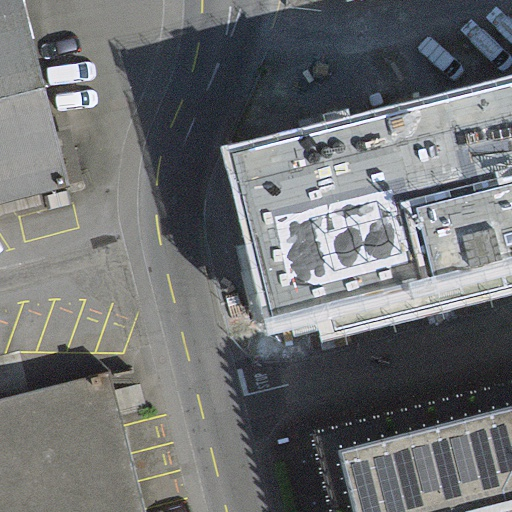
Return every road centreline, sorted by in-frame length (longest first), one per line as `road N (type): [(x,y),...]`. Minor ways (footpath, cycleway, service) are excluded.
road 1 (residential): [(237,0),(174,169),(171,216),(215,411)]
road 2 (residential): [(215,411),(511,333)]
